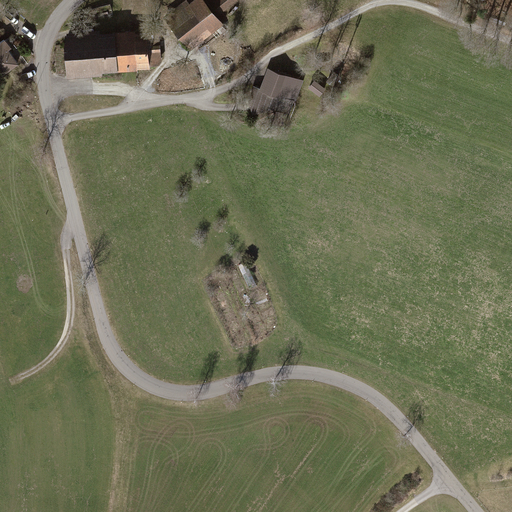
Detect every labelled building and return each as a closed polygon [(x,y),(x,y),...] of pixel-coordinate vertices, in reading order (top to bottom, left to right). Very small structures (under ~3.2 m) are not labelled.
[(191,0),(187,4),(183,0),(161,17),(188,52),(223,25),(217,18),(239,1),(238,0),(204,0),(204,1),(203,0),(191,0)] [(267,0),(244,27),(249,32),(276,1),(274,0),(267,0)] [(100,72),(135,69),(133,33),(133,31),(97,33),(97,31),(63,33),(66,77),(100,75),(100,72)] [(144,32),(133,33),(135,69),(147,68),(146,65),(160,64),(158,34),(144,35),(144,32)] [(0,73),(18,63),(3,40),(0,41),(0,73)] [(303,80),(267,67),(259,87),(252,85),(243,109),(287,125),(303,80)] [(338,74),(331,70),(325,79),(332,84),(338,74)]
